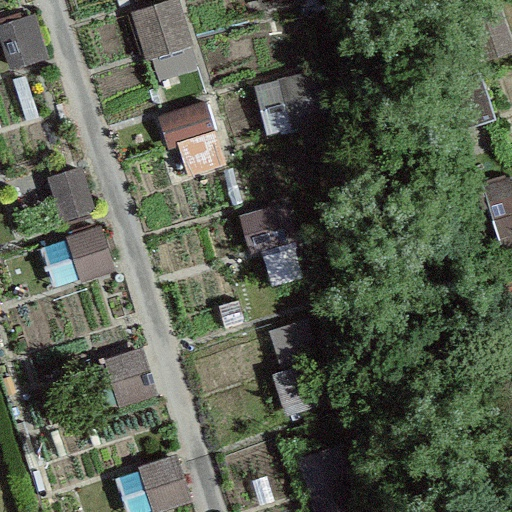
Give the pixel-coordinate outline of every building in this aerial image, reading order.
[(170,0),(130,13),(147,63),(195,47),(179,0),(170,0)] [(258,0),(261,11),(307,1),(306,0),(258,0)] [(480,15),(492,51),(511,42),(511,12),(509,3),(480,15)] [(36,14),(0,25),(0,39),(11,73),(51,60),(36,14)] [(447,75),(458,124),(501,108),(489,65),(447,75)] [(266,137),(332,120),(319,70),(254,86),(266,137)] [(188,178),(227,165),(207,102),(159,117),(169,151),(179,149),(188,178)] [(84,169),(48,180),(62,225),(98,213),(84,169)] [(241,218),(252,255),(298,242),(287,205),(241,218)] [(66,239),(82,284),(117,273),(102,227),(66,239)] [(225,329),(245,323),(240,306),(220,311),(225,329)] [(273,376),(286,419),(323,407),(309,364),(320,360),(308,321),(269,333),(282,373),(273,376)] [(107,360),(121,406),(158,395),(144,349),(107,360)] [(140,468),(153,511),(164,511),(192,503),(178,456),(140,468)] [(309,494),(314,511),(353,511),(360,510),(351,481),(309,494)]
